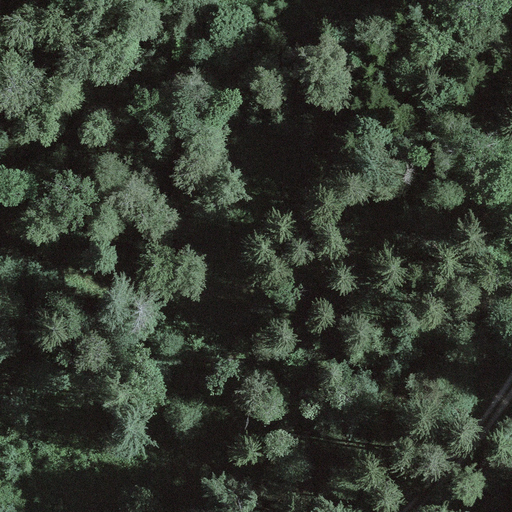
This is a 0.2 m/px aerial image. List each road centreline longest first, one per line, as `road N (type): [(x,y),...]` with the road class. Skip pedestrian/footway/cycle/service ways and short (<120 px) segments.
road 1 (track): [(511,204),(432,215),(252,286),(170,288),(53,261),(0,234)]
road 2 (track): [(416,511),(464,455),(511,375)]
